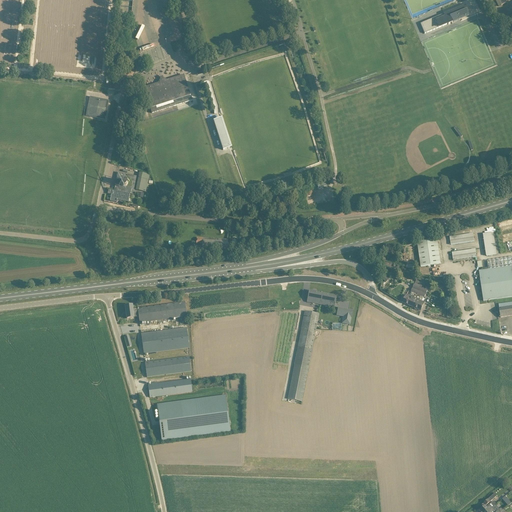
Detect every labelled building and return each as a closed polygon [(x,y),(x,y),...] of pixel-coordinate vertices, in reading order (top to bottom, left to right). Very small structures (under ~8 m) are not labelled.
[(120,0),(118,17),(131,18),(133,0),(120,0)] [(443,14),(420,24),(424,34),(447,24),(448,25),(452,23),(459,20),(466,17),(465,17),(468,16),(464,6),(447,13),(447,12),(444,14),(443,14)] [(145,88),(143,89),(143,90),(144,94),(147,94),(151,108),(152,109),(151,109),(152,114),(193,100),(191,96),(190,97),(190,95),(187,87),(185,81),(183,76),(167,81),(167,80),(163,78),(163,77),(160,78),(160,79),(158,83),(149,86),(150,87),(145,88)] [(212,120),(222,150),(231,147),(220,117),(218,113),(219,107),(210,81),(207,82),(214,110),(214,114),(216,114),(218,118),(212,120)] [(86,116),(100,119),(105,120),(109,101),(90,97),(86,116)] [(128,202),(129,198),(130,195),(134,195),(137,177),(126,174),(118,173),(117,181),(114,191),(115,191),(114,195),(111,195),(110,201),(117,203),(118,200),(128,202)] [(139,173),(136,190),(146,193),(149,175),(139,173)] [(498,253),(491,226),(427,243),(434,269),(498,253)] [(227,240),(197,238),(196,244),(202,244),(202,250),(226,253),(227,240)] [(484,301),(511,297),(511,266),(479,271),(484,301)] [(405,298),(403,303),(413,307),(416,299),(418,295),(420,292),(422,287),(423,284),(420,282),(416,281),(415,283),(415,284),(414,284),(414,285),(413,288),(411,292),(412,293),(415,294),(413,298),(410,297),(407,295),(405,298)] [(416,299),(413,307),(415,308),(417,309),(421,311),(423,306),(425,303),(422,302),(420,301),(422,297),(423,298),(424,298),(426,295),(426,294),(427,292),(428,290),(423,288),(422,287),(420,292),(418,295),(416,299)] [(337,296),(309,291),(307,302),(328,307),(329,303),(335,304),(337,296)] [(187,316),(185,302),(138,309),(133,309),(132,305),(125,306),(127,319),(134,318),(133,313),(138,313),(140,323),(187,317),(187,316)] [(511,306),(499,309),(501,318),(511,315),(511,306)] [(352,311),(337,308),(335,315),(342,317),(341,323),(349,325),(350,318),(352,311)] [(302,402),(318,319),(319,314),(305,312),(288,399),(302,402)] [(144,354),(149,353),(190,348),(187,328),(141,334),(144,354)] [(147,378),(152,377),(191,372),(190,357),(145,363),(147,378)] [(150,398),(192,392),(191,380),(148,385),(150,398)] [(157,405),(162,441),(229,432),(224,396),(157,405)] [(479,511),(480,511),(488,511),(493,508),(496,505),(494,501),(487,507),(486,506),(483,508),(479,511)]
